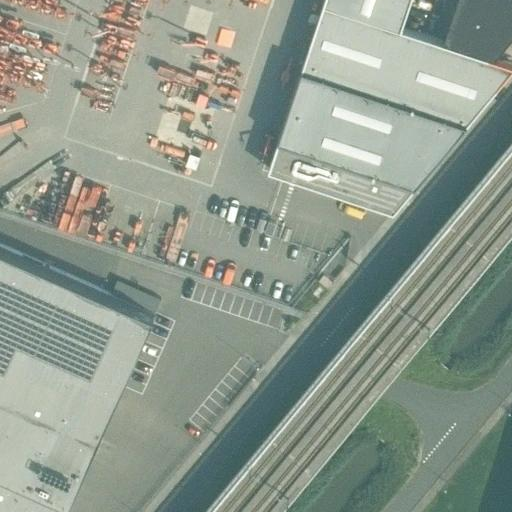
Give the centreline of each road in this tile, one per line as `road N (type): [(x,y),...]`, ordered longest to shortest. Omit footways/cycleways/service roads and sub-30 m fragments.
road 1 (unknown): [(79,511),(197,326),(230,315),(302,352)]
road 2 (unclassified): [(511,101),(302,352)]
road 3 (unclassified): [(302,352),(169,511)]
road 4 (unclassified): [(302,352),(470,421)]
